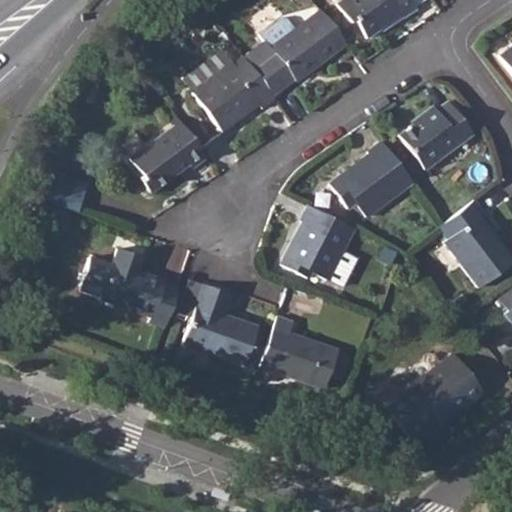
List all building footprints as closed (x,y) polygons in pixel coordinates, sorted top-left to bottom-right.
[(409,0),(340,0),(333,5),(345,23),(352,18),(366,37),(397,14),(399,16),(413,5),(409,0)] [(261,39),(238,55),(239,57),(266,94),(288,78),(290,81),(340,44),(316,10),(292,28),(284,18),(277,17),(256,33),(261,39)] [(511,44),(495,57),(511,79),(511,44)] [(230,64),(188,92),(217,133),(238,120),(235,116),(252,104),(256,110),(270,100),(266,94),(239,57),(230,64)] [(416,119),(396,135),(422,169),(469,133),(446,102),(433,111),(429,106),(414,117),(416,119)] [(176,122),(170,126),(126,158),(138,175),(134,178),(146,193),(170,176),(169,174),(184,163),(187,168),(201,158),(176,122)] [(410,182),(379,142),(365,153),(367,155),(353,166),(354,167),(350,171),(348,169),(328,185),(346,209),(354,204),(364,217),(410,182)] [(84,182),(45,169),(44,178),(43,188),(41,198),(73,210),(84,182)] [(442,224),(437,227),(446,238),(442,241),(476,287),(511,260),(478,215),(482,213),(473,200),(442,224)] [(351,226),(306,205),(299,221),(301,222),(279,267),(306,279),(309,273),(326,280),(351,226)] [(142,319),(158,325),(172,286),(157,280),(158,278),(133,268),(138,255),(112,246),(93,296),(144,315),(142,319)] [(176,296),(170,313),(185,318),(175,343),(236,365),(251,327),(217,315),(225,295),(197,285),(190,302),(176,296)] [(511,304),(505,310),(502,312),(511,325),(511,304)] [(271,316),(252,366),(315,389),(330,351),(282,333),(286,322),(271,316)] [(411,385),(382,407),(406,439),(435,418),(438,422),(479,391),(450,352),(409,383),(411,385)]
